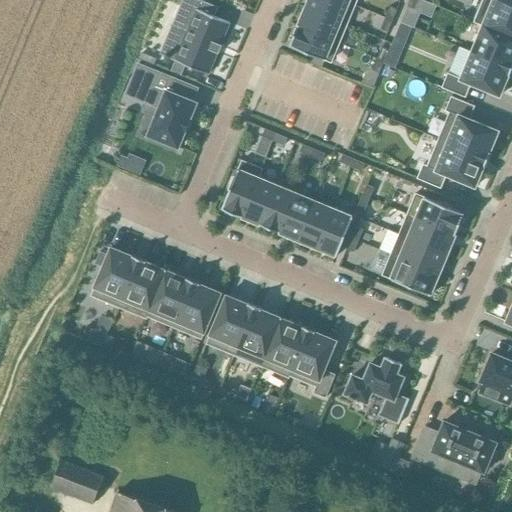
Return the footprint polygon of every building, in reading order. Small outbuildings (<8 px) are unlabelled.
[(201,0),(182,0),(172,24),(187,31),(174,60),(207,74),(216,53),(218,53),(222,45),(220,44),(229,23),(214,17),(218,7),(201,0)] [(342,0),(307,0),(305,8),(340,23),(347,25),(355,5),(342,0)] [(409,0),(407,6),(414,9),(417,0),(409,0)] [(482,0),(473,21),(473,22),(482,26),(482,25),(511,36),(511,4),(501,0),(482,0)] [(389,7),(385,18),(392,21),(397,10),(389,7)] [(305,8),(298,25),(333,40),(340,23),(305,8)] [(385,18),(380,29),(387,32),(392,21),(385,18)] [(400,22),(395,34),(406,39),(411,27),(400,22)] [(298,25),(289,46),(331,63),(340,42),(333,40),(298,25)] [(482,26),(471,51),(511,69),(511,67),(511,36),(482,25),(482,26)] [(381,48),(376,59),(384,62),(388,51),(381,48)] [(447,73),(441,87),(465,97),(470,84),(499,96),(508,75),(509,76),(511,69),(471,51),(460,78),(447,73)] [(376,59),(372,70),(379,73),(384,62),(376,59)] [(131,78),(154,88),(160,73),(151,69),(137,63),(131,78)] [(148,133),(148,135),(150,136),(176,147),(178,148),(178,146),(178,145),(184,131),(185,131),(190,119),(189,119),(195,105),(196,103),(194,102),(173,94),(179,81),(160,73),(154,88),(165,92),(149,133),(148,133)] [(449,112),(438,139),(487,160),(490,153),(489,152),(498,131),(469,119),(474,106),(451,96),(445,111),(449,112)] [(272,141),(275,133),(264,129),(261,136),(272,141)] [(283,145),(286,138),(275,133),(272,141),(283,145)] [(423,164),(417,178),(440,188),(446,175),(475,187),(483,166),(484,166),(487,160),(438,139),(427,166),(423,164)] [(310,156),(313,149),(302,144),(299,152),(310,156)] [(321,161),(324,153),(313,149),(310,156),(321,161)] [(350,166),(353,159),(342,154),(339,162),(350,166)] [(120,155),(116,165),(122,168),(127,158),(120,155)] [(361,171),(364,164),(353,159),(350,166),(361,171)] [(241,217),(261,168),(241,160),(221,209),(241,217)] [(258,178),(262,169),(261,168),(241,217),(260,225),(276,185),(258,178)] [(279,233),(295,193),(276,185),(260,225),(279,233)] [(369,199),(373,188),(366,185),(361,196),(369,199)] [(298,240),(314,201),(295,193),(279,233),(298,240)] [(455,234),(464,213),(415,193),(407,214),(455,234)] [(364,210),(369,199),(361,196),(357,207),(364,210)] [(317,248),(333,208),(314,201),(298,240),(317,248)] [(336,256),(353,217),(333,208),(317,248),(336,256)] [(447,254),(455,234),(407,214),(398,234),(447,254)] [(358,241),(362,230),(355,227),(350,238),(358,241)] [(439,274),(447,254),(398,234),(390,254),(439,274)] [(353,252),(358,241),(350,238),(346,249),(353,252)] [(102,269),(90,296),(118,308),(121,303),(139,258),(132,255),(132,256),(111,248),(102,269)] [(430,295),(439,274),(390,254),(381,275),(430,295)] [(121,303),(118,308),(145,319),(166,270),(165,269),(165,270),(145,262),(146,261),(139,258),(121,303)] [(166,270),(145,319),(146,319),(147,317),(173,328),(193,281),(186,278),(186,279),(166,271),(167,270),(166,270)] [(193,281),(173,328),(201,339),(220,295),(220,293),(199,284),(200,284),(193,281)] [(226,295),(206,344),(234,356),(254,306),(247,303),(247,304),(226,295)] [(254,306),(234,356),(261,367),(281,317),(280,317),(280,318),(261,310),(261,309),(254,306)] [(281,317),(261,367),(288,378),(308,328),(301,325),(301,326),(282,318),(282,317),(281,317)] [(87,327),(82,338),(101,346),(106,335),(95,330),(87,327)] [(308,328),(288,378),(289,378),(290,376),(315,387),(313,393),(325,398),(335,374),(324,370),(336,341),(315,332),(315,331),(308,328)] [(107,335),(102,347),(110,351),(115,338),(107,335)] [(151,347),(146,358),(157,363),(162,352),(151,347)] [(511,359),(490,351),(478,381),(482,383),(479,392),(510,405),(511,401),(511,359)] [(392,421),(398,423),(399,422),(398,422),(407,399),(408,399),(396,394),(403,377),(396,374),(400,362),(385,356),(381,367),(370,363),(363,380),(352,375),(344,394),(349,395),(348,397),(353,399),(354,398),(367,403),(372,391),(387,397),(379,414),(393,420),(392,421)] [(177,358),(173,369),(186,374),(191,364),(177,358)] [(196,366),(192,376),(202,381),(207,370),(196,366)] [(242,385),(237,397),(246,400),(251,388),(242,385)] [(269,395),(265,404),(275,408),(279,398),(269,395)] [(330,406),(327,413),(334,416),(337,408),(330,406)] [(424,425),(410,459),(447,473),(451,464),(482,476),(487,466),(492,468),(499,451),(493,449),(496,443),(475,434),(477,431),(465,426),(464,429),(443,420),(439,431),(424,425)] [(392,438),(380,466),(393,471),(398,457),(404,443),(392,438)] [(398,457),(393,471),(405,476),(411,462),(398,457)] [(93,504),(104,476),(61,459),(50,488),(93,504)] [(178,511),(117,492),(110,511),(178,511)]
